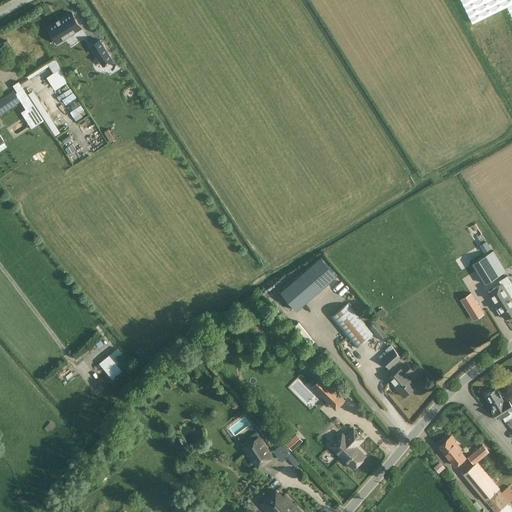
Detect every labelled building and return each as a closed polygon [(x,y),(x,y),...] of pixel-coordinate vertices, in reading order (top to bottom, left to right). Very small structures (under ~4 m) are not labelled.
[(506,8),(511,21),(511,0),(460,0),(472,24),(506,8)] [(48,27),(54,37),(57,42),(57,43),(58,42),(64,38),(81,28),(71,12),(60,20),(59,19),(59,20),(57,21),(57,20),(56,21),(57,22),(48,27)] [(103,65),(112,60),(100,39),(90,45),(103,65)] [(52,72),(46,76),(53,89),(67,81),(55,57),(47,62),(52,72)] [(15,89),(0,99),(0,113),(1,115),(20,102),(22,103),(26,110),(29,107),(39,123),(43,120),(29,98),(19,82),(13,86),(15,89)] [(477,223),(469,227),(481,253),(489,249),(477,223)] [(472,263),(485,285),(507,271),(494,250),(472,263)] [(337,276),(321,256),(280,291),(297,311),(337,276)] [(499,314),(501,312),(505,319),(511,314),(511,299),(511,297),(511,296),(511,284),(506,275),(500,279),(502,283),(488,292),(497,306),(495,307),(499,314)] [(470,315),(471,315),(480,309),(481,309),(477,303),(470,293),(460,300),(466,309),(470,315)] [(331,318),(356,349),(373,334),(348,303),(331,318)] [(387,335),(376,321),(369,327),(380,340),(387,335)] [(100,353),(103,358),(117,348),(110,338),(92,351),(95,357),(100,353)] [(381,360),(389,369),(401,358),(390,345),(384,350),(388,354),(381,360)] [(131,365),(117,348),(110,355),(123,371),(131,365)] [(388,379),(404,397),(411,391),(413,394),(417,391),(415,388),(416,387),(407,376),(413,371),(408,364),(401,369),(401,368),(388,379)] [(311,387),(327,402),(339,390),(323,374),(311,387)] [(157,391),(150,385),(143,392),(150,398),(157,391)] [(502,418),(505,422),(511,417),(511,406),(508,399),(504,401),(496,389),(486,395),(494,409),(492,410),(498,420),(502,418)] [(44,429),(47,432),(50,429),(51,430),(55,426),(50,422),(44,429)] [(329,445),(353,468),(365,455),(356,446),(364,437),(353,427),(345,436),(342,432),(329,445)] [(260,435),(259,436),(256,432),(253,434),(247,438),(250,442),(241,448),(254,466),(256,465),(258,468),(273,458),(270,454),(272,453),(260,435)] [(438,446),(456,466),(466,457),(459,450),(461,448),(450,436),(438,446)] [(467,458),(473,465),(489,451),(483,444),(467,458)] [(478,461),(463,474),(487,503),(502,492),(478,461)] [(260,505),(266,511),(302,511),(285,493),(282,496),(276,489),(260,505)]
